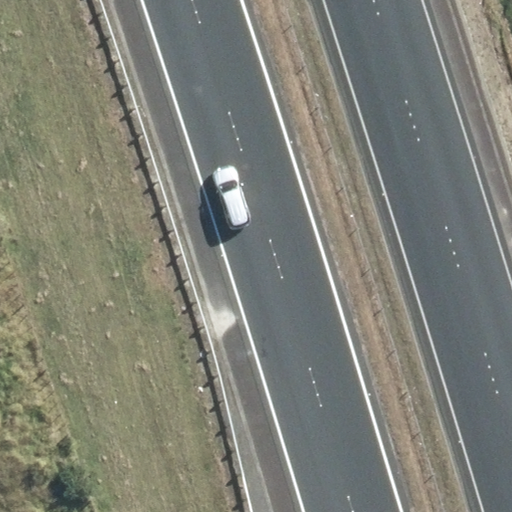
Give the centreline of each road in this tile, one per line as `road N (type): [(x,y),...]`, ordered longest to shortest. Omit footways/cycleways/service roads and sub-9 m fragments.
road 1 (motorway): [(354,511),(186,0)]
road 2 (motorway): [(372,0),(511,446)]
